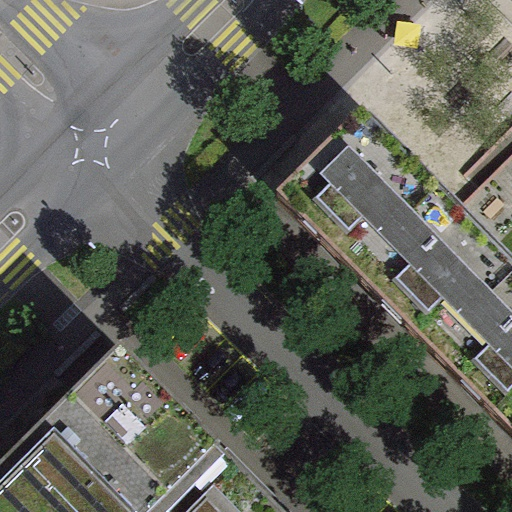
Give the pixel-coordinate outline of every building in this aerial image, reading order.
[(511,0),(483,0),(511,28),(511,0)] [(433,222),(346,136),(263,220),(303,260),(350,306),(433,222)] [(511,315),(511,300),(433,222),(350,306),(389,344),(436,392),(511,315)] [(511,315),(436,392),(480,435),(511,466),(511,315)] [(77,397),(184,504),(175,511),(303,511),(226,434),(133,341),(77,397)] [(175,511),(184,504),(77,397),(0,474),(0,511),(175,511)]
